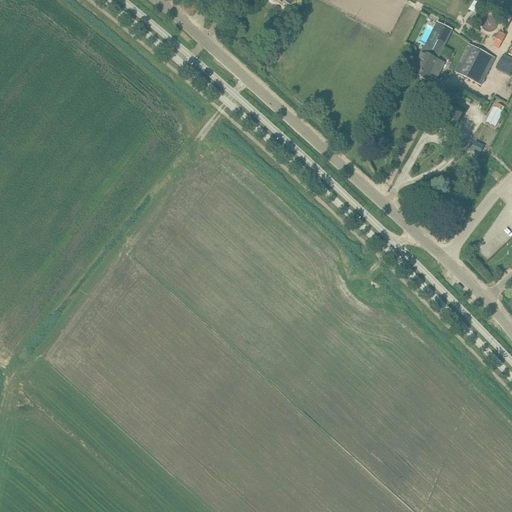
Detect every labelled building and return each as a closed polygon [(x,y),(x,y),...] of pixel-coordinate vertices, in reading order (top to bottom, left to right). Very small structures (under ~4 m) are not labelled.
[(450,30),(437,23),(423,51),(429,54),(430,52),(438,55),(447,36),(450,30)] [(499,33),(493,46),(498,49),(505,36),(499,33)] [(472,46),(458,75),(473,82),(487,55),(472,46)] [(413,74),(429,81),(435,69),(439,71),(443,63),(422,53),(413,74)] [(511,74),(511,62),(503,58),(497,69),(511,76),(511,74)] [(494,107),(486,122),(495,126),(503,111),(501,111),(503,106),(497,104),(496,108),(494,107)] [(440,116),(436,123),(450,133),(456,124),(461,117),(452,111),(444,106),(439,115),(440,116)] [(470,152),(478,157),(484,146),(478,143),(475,148),(473,146),(470,152)]
